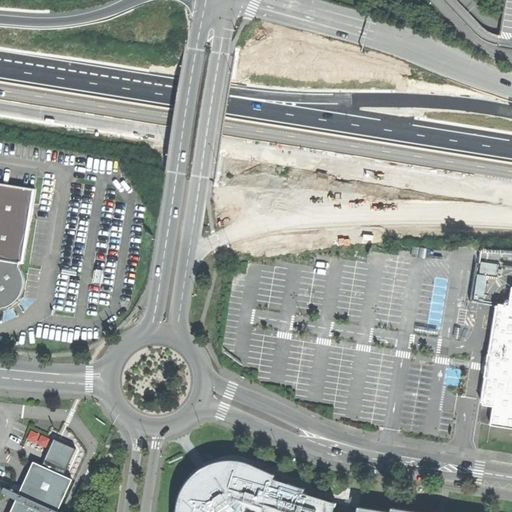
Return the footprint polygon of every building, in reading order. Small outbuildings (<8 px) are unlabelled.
[(511,0),(504,0),(501,23),(498,41),(497,48),(511,50),(511,0)] [(0,307),(6,306),(13,303),(18,299),(21,293),(24,285),(24,277),(22,271),(19,266),(20,262),(24,263),(36,189),(0,182),(0,307)] [(96,267),(94,282),(100,284),(102,268),(96,267)] [(478,423),(481,423),(511,428),(511,289),(510,305),(500,304),(499,305),(496,306),(490,349),(494,354),(489,358),(487,366),(486,371),(490,377),(485,380),(481,402),(478,423)] [(428,327),(415,325),(414,331),(427,333),(428,327)] [(439,329),(428,327),(427,333),(438,335),(439,329)] [(44,466),(35,462),(12,511),(58,511),(74,479),(65,475),(77,449),(56,439),(45,463),(44,466)] [(221,511),(224,511),(225,511),(232,511),(234,511),(231,506),(236,503),(234,500),(235,499),(264,508),(262,511),(334,511),(337,504),(304,493),(306,489),(274,480),(275,476),(240,464),(237,473),(229,472),(222,474),(213,477),(210,473),(202,478),(205,482),(199,488),(194,495),(191,502),(183,501),(180,511),(221,511)]
